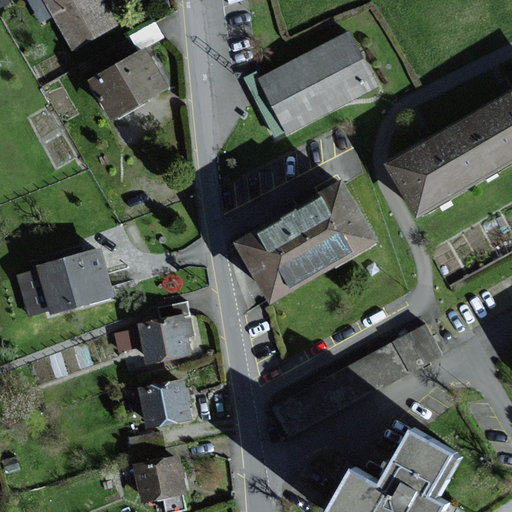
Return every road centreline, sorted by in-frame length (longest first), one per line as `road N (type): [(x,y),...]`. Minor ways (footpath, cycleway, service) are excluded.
road 1 (residential): [(256,511),(192,0)]
road 2 (unknown): [(250,465),(469,343)]
